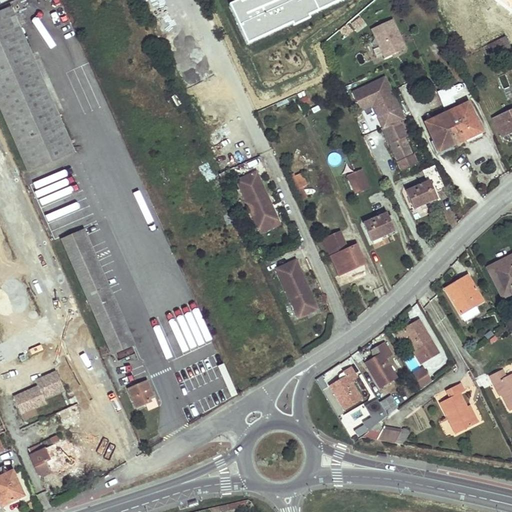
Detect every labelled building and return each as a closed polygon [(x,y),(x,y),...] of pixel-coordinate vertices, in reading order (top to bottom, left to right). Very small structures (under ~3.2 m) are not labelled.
[(12,7),(0,11),(0,106),(28,171),(74,151),(12,7)] [(393,18),(373,27),(386,56),(407,47),(393,18)] [(511,47),(506,36),(489,44),(493,51),(500,48),(503,53),(511,49),(511,47)] [(499,76),(503,88),(510,86),(506,74),(499,76)] [(353,91),(359,103),(371,98),(374,105),(384,128),(400,122),(406,119),(387,76),(353,91)] [(443,107),(458,102),(452,87),(437,93),(443,107)] [(371,98),(359,103),(362,110),(374,105),(371,98)] [(468,102),(426,121),(440,151),(482,131),(468,102)] [(511,109),(494,118),(503,136),(511,131),(511,109)] [(414,155),(400,122),(384,128),(383,129),(389,143),(391,142),(399,162),(407,158),(414,155)] [(341,165),(340,154),(331,154),(331,166),(341,165)] [(446,189),(435,166),(423,171),(427,181),(418,185),(426,204),(440,198),(438,193),(446,189)] [(362,169),(356,172),(364,191),(370,188),(362,169)] [(259,228),(276,220),(269,205),(272,204),(257,170),(237,179),(259,228)] [(308,184),(303,172),(295,176),(294,173),(289,176),(301,201),(306,199),(300,188),(308,184)] [(356,172),(348,175),(357,194),(364,191),(356,172)] [(418,185),(407,190),(414,209),(426,204),(418,185)] [(276,220),(279,218),(272,204),(269,205),(276,220)] [(428,207),(415,211),(418,219),(431,214),(428,207)] [(388,212),(376,217),(384,236),(395,231),(388,212)] [(376,217),(364,222),(372,241),(384,236),(376,217)] [(83,230),(62,239),(113,353),(133,344),(83,230)] [(324,239),(332,256),(340,274),(366,263),(357,245),(348,249),(340,232),(324,239)] [(0,264),(11,260),(0,233),(0,264)] [(511,256),(488,268),(503,298),(511,293),(511,256)] [(308,285),(296,259),(276,268),(299,317),(318,308),(311,292),(307,293),(304,287),(308,285)] [(468,276),(445,289),(461,315),(475,307),(484,301),(468,276)] [(475,307),(461,315),(464,320),(478,313),(475,307)] [(153,330),(167,361),(189,352),(174,320),(153,330)] [(414,353),(423,368),(441,358),(432,342),(422,324),(417,327),(415,323),(396,334),(401,341),(408,337),(416,351),(414,353)] [(91,341),(85,344),(90,356),(96,354),(91,341)] [(385,343),(374,350),(375,358),(366,364),(380,388),(397,377),(386,358),(392,355),(385,343)] [(90,356),(87,358),(93,371),(95,371),(96,375),(104,372),(96,354),(90,356)] [(223,364),(217,367),(231,399),(237,396),(223,364)] [(352,367),(340,374),(341,380),(331,386),(344,410),(362,399),(351,381),(357,377),(352,367)] [(425,370),(413,377),(415,379),(426,372),(425,370)] [(503,370),(490,376),(494,384),(497,383),(502,394),(511,410),(511,409),(511,373),(506,377),(503,370)] [(426,372),(415,379),(422,391),(432,383),(426,372)] [(147,379),(129,387),(138,407),(147,403),(146,399),(150,398),(154,396),(147,379)] [(461,383),(447,390),(451,397),(441,402),(456,434),(477,424),(468,406),(462,393),(465,391),(461,383)] [(497,383),(494,384),(500,395),(502,394),(497,383)] [(55,414),(66,442),(87,434),(70,391),(60,395),(66,410),(55,414)] [(392,414),(398,409),(390,399),(385,402),(381,405),(388,417),(392,414)] [(113,400),(88,411),(92,421),(118,410),(113,400)] [(378,401),(367,407),(378,424),(388,417),(381,405),(378,401)] [(39,402),(25,408),(34,428),(48,422),(39,402)] [(471,405),(468,406),(477,424),(479,422),(471,405)] [(367,407),(361,411),(371,429),(378,424),(367,407)] [(25,408),(14,413),(23,433),(34,428),(25,408)] [(118,410),(92,421),(93,423),(98,421),(100,425),(112,420),(112,422),(121,418),(118,410)] [(378,427),(375,439),(394,443),(396,430),(378,427)] [(51,439),(42,443),(45,449),(54,445),(51,439)] [(40,472),(60,463),(69,459),(61,442),(54,445),(45,449),(42,443),(29,449),(36,464),(40,472)] [(42,476),(62,467),(60,463),(40,472),(42,476)] [(13,470),(0,476),(0,500),(11,496),(13,500),(24,495),(13,470)] [(11,496),(0,500),(0,503),(1,505),(13,500),(11,496)]
